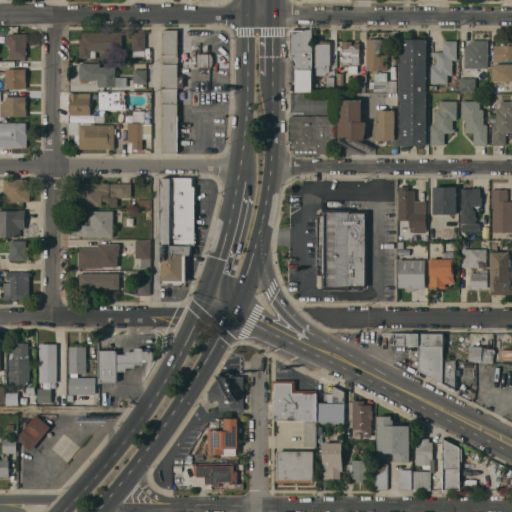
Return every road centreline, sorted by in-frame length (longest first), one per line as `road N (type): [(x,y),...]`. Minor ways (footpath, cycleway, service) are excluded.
road 1 (residential): [(511,11),(0,9)]
road 2 (residential): [(511,507),(104,506)]
road 3 (residential): [(53,10),(53,317)]
road 4 (primary): [(98,511),(187,392),(233,312)]
road 5 (residential): [(511,166),(271,165)]
road 6 (primary): [(194,318),(124,443),(64,511)]
road 7 (residential): [(194,318),(0,316)]
road 8 (residential): [(243,164),(55,165)]
road 9 (residential): [(511,319),(323,318)]
road 10 (primary): [(355,365),(282,303),(263,250),(263,216)]
road 11 (primary): [(511,444),(355,365)]
road 12 (primary): [(243,164),(194,318)]
road 13 (primary): [(246,11),(243,164)]
road 14 (residential): [(261,358),(260,511)]
road 15 (primary): [(355,365),(233,312)]
road 16 (primary): [(263,216),(273,91)]
